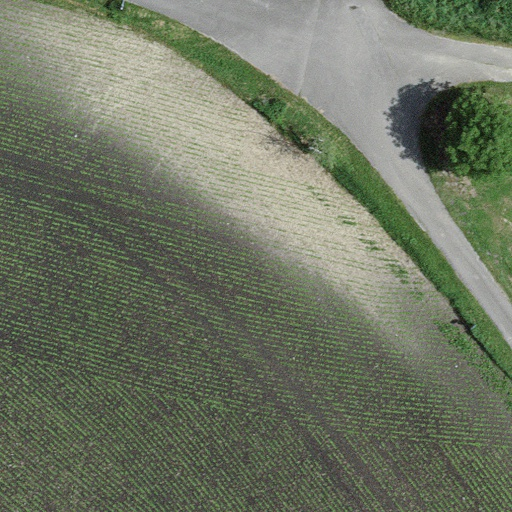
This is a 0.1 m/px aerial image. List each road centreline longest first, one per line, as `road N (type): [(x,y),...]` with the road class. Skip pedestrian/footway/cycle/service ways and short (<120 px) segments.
road 1 (track): [(511,321),(387,150),(350,25)]
road 2 (track): [(511,60),(350,25)]
road 3 (track): [(350,25),(226,0)]
